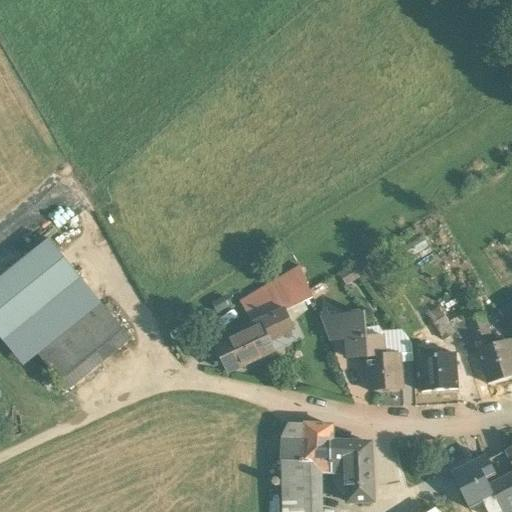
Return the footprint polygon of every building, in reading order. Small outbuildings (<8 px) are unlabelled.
[(399,238),(367,257),(374,268),(404,248),(399,238)] [(100,304),(48,240),(0,278),(0,339),(2,342),(22,366),(37,354),(100,304)] [(303,266),(240,302),(252,326),(285,311),(315,299),(303,266)] [(129,340),(100,304),(37,354),(67,391),(129,340)] [(493,346),(479,304),(463,312),(465,314),(476,351),(493,346)] [(438,308),(427,316),(432,324),(444,317),(438,308)] [(246,334),(217,348),(228,372),(272,352),(267,342),(294,329),(285,311),(252,326),(244,330),(246,334)] [(465,314),(448,323),(454,333),(461,343),(466,357),(477,354),(476,351),(465,314)] [(363,315),(338,318),(341,340),(347,340),(349,359),(366,358),(367,358),(365,338),(366,338),(363,315)] [(444,317),(432,324),(443,340),(454,333),(448,323),(444,317)] [(338,318),(320,319),(329,341),(341,340),(338,318)] [(406,333),(381,336),(383,356),(399,355),(400,365),(406,365),(406,376),(415,376),(413,342),(406,333)] [(383,356),(381,336),(366,338),(365,338),(367,358),(366,358),(369,392),(402,390),(401,376),(406,376),(406,365),(400,365),(399,355),(383,356)] [(493,346),(476,351),(477,354),(487,384),(511,376),(511,349),(509,341),(493,346)] [(454,355),(419,358),(422,392),(456,389),(454,355)] [(332,427),(288,425),(281,439),(280,462),(310,464),(330,465),(331,442),(332,427)] [(370,444),(331,442),(330,465),(330,474),(345,475),(345,487),(347,487),(348,504),(373,503),(370,444)] [(511,476),(511,462),(506,451),(497,455),(509,478),(511,476)] [(486,457),(452,475),(470,511),(500,511),(489,488),(485,480),(495,475),(486,457)] [(311,511),(310,464),(281,462),(282,511),(311,511)] [(511,476),(509,478),(489,488),(500,511),(501,511),(511,506),(511,476)]
